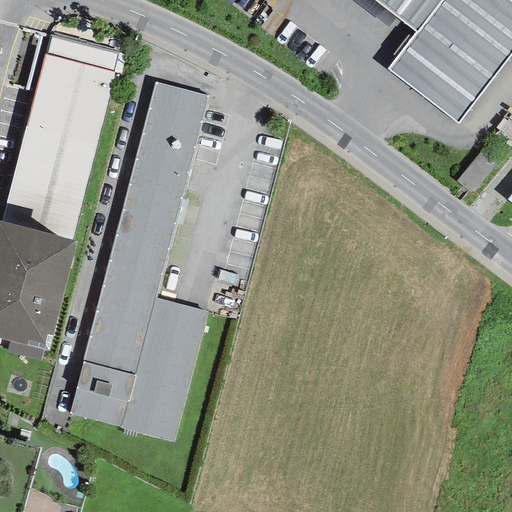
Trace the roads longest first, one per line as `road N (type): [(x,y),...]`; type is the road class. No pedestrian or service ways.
road 1 (tertiary): [(511,259),(282,81),(148,16),(95,0)]
road 2 (unknown): [(334,121),(381,117),(457,145),(511,91)]
